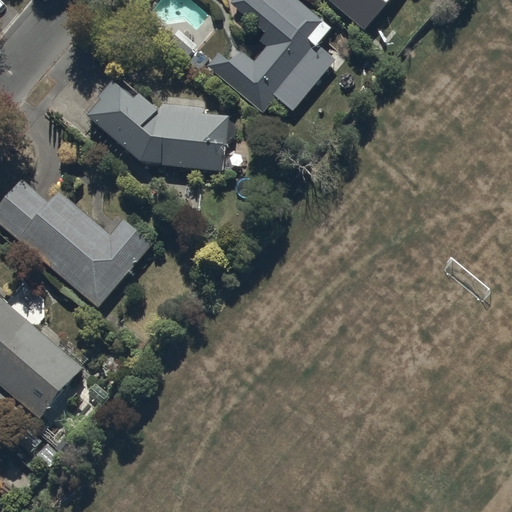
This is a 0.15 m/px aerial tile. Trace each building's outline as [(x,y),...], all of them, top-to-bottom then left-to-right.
[(335,35),(293,0),(240,0),(232,11),(266,40),(260,47),(267,52),(256,65),(242,54),(231,68),(221,59),(208,74),(265,121),(279,104),(295,117),(338,67),(321,52),(335,35)] [(323,0),(369,37),(399,0),(323,0)] [(123,92),(118,89),(90,123),(146,170),(227,177),(231,145),(238,142),(239,131),(233,126),(232,121),(206,119),(207,111),(155,108),(129,86),(123,92)] [(24,185),(0,212),(0,223),(103,315),(158,252),(125,224),(111,239),(63,197),(52,209),(24,185)] [(86,372),(0,301),(0,388),(43,424),(86,372)]
